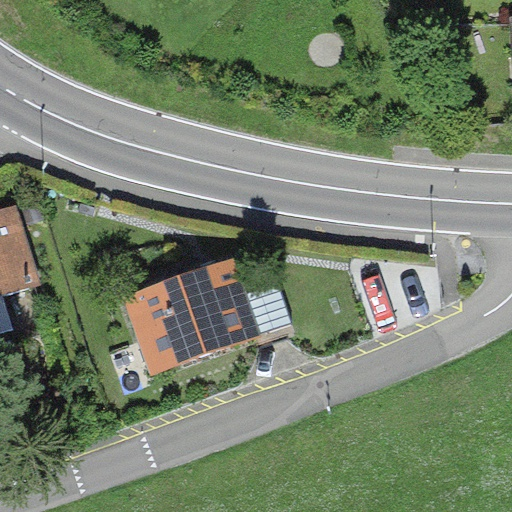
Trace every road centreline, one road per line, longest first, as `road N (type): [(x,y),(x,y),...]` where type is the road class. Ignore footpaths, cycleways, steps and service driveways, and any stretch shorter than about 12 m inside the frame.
road 1 (residential): [(511,300),(449,339),(0,502)]
road 2 (secondary): [(511,204),(335,191),(236,172),(94,133),(24,101)]
